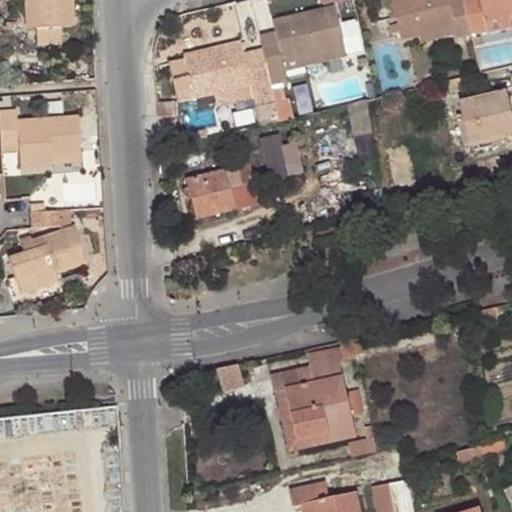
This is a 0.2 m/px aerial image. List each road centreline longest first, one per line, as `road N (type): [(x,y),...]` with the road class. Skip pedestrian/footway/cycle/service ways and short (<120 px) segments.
road 1 (unclassified): [(138,343),(283,317),(511,250)]
road 2 (residential): [(123,0),(138,343)]
road 3 (residential): [(138,343),(147,511)]
road 4 (residential): [(0,358),(138,343)]
